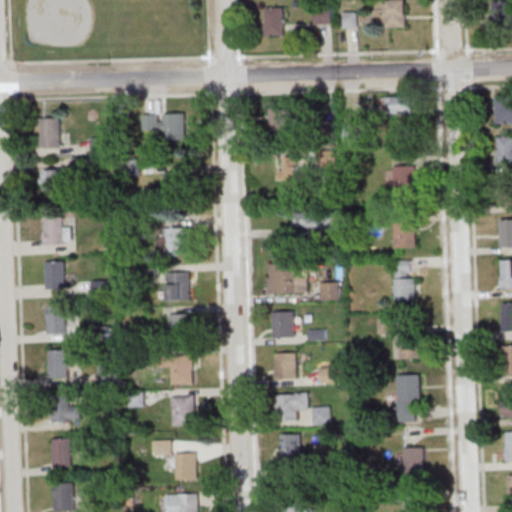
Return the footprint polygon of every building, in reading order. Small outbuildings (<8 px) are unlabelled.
[(407,27),(407,0),(386,0),(387,27),(407,27)] [(511,24),(511,10),(511,0),(492,0),(491,24),(511,24)] [(266,7),(266,34),(286,34),(286,7),(266,7)] [(316,24),(333,24),(333,7),(316,7),(316,24)] [(358,12),(346,12),(346,27),(358,27),(358,12)] [(497,123),(511,122),(511,94),(497,95),(497,123)] [(388,96),(388,113),(418,113),(418,96),(388,96)] [(271,135),(294,135),(294,107),(271,107),(271,135)] [(165,140),(187,140),(186,113),(144,113),(144,130),(165,130),(165,140)] [(42,147),(61,147),(61,117),(42,117),(42,147)] [(366,123),(347,123),(347,145),(366,145),(366,123)] [(511,135),(498,135),(498,165),(511,164),(511,135)] [(396,164),(396,190),(417,190),(417,151),(399,151),(400,164),(396,164)] [(301,180),(301,157),(281,157),(281,180),(301,180)] [(64,189),(64,169),(42,169),(42,189),(64,189)] [(165,198),(185,198),(185,171),(165,171),(165,198)] [(511,205),(511,176),(501,177),(501,206),(511,205)] [(340,212),(299,212),(299,231),(340,231),(340,212)] [(44,244),(71,244),(71,224),(67,224),(67,216),(44,216),(44,244)] [(511,218),(501,219),(502,247),(511,246),(511,218)] [(396,221),(396,247),(418,247),(418,221),(396,221)] [(190,256),(190,228),(166,228),(166,238),(160,238),(160,247),(168,247),(168,256),(190,256)] [(511,286),(511,258),(503,258),(503,287),(511,286)] [(417,300),(417,259),(396,259),(396,300),(417,300)] [(67,260),(47,260),(47,288),(67,288),(67,260)] [(270,293),(310,293),(310,272),(300,272),(300,263),(270,263),(270,293)] [(191,300),(191,271),(169,271),(169,300),(191,300)] [(341,281),(322,281),(322,299),(341,299),(341,281)] [(511,329),(511,301),(503,302),(503,329),(511,329)] [(67,332),(67,305),(48,305),(48,332),(67,332)] [(297,337),(297,310),(275,310),(275,337),(297,337)] [(195,313),(171,313),(171,339),(195,339),(195,313)] [(382,333),(397,330),(394,317),(380,319),(382,333)] [(401,358),(423,358),(424,328),(402,328),(401,358)] [(69,377),(69,349),(52,349),(52,377),(69,377)] [(298,352),(278,352),(278,378),(298,378),(298,352)] [(196,354),(173,354),(173,384),(196,384),(196,354)] [(116,364),(100,364),(100,385),(116,385),(116,364)] [(339,366),(322,366),(322,382),(339,382),(339,366)] [(423,374),(400,374),(400,421),(423,421),(423,374)] [(311,392),(280,392),(280,420),(301,420),(301,410),(311,410),(311,392)] [(54,394),(54,421),(83,421),(83,405),(72,405),(72,394),(54,394)] [(174,395),(174,425),(196,425),(196,395),(174,395)] [(333,406),(315,406),(315,424),(333,424),(333,406)] [(303,434),(283,434),(283,460),(303,460),(303,434)] [(73,438),(55,438),(55,465),(73,465),(73,438)] [(407,473),(427,473),(427,447),(407,447),(407,473)] [(199,452),(177,452),(177,478),(199,478),(199,452)] [(56,482),(56,510),(75,510),(75,482),(56,482)] [(200,511),(200,493),(168,493),(168,511),(200,511)] [(427,511),(418,511),(418,502),(408,502),(408,511),(427,511)]
